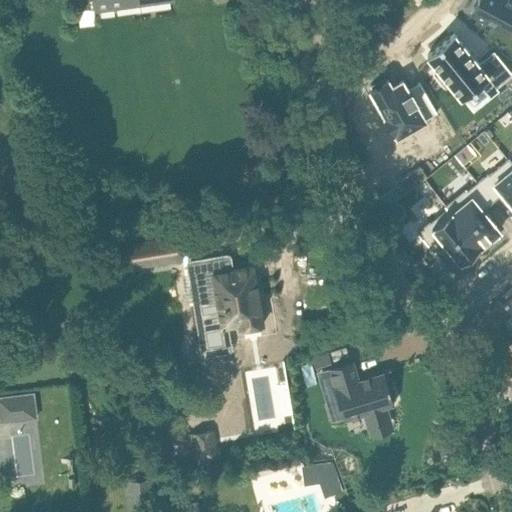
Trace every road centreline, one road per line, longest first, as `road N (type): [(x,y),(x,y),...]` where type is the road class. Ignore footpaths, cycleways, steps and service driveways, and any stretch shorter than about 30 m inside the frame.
road 1 (residential): [(432,321),(355,211),(335,138),(334,96)]
road 2 (residential): [(511,510),(470,370),(432,321)]
road 3 (residential): [(437,0),(380,62),(334,96)]
